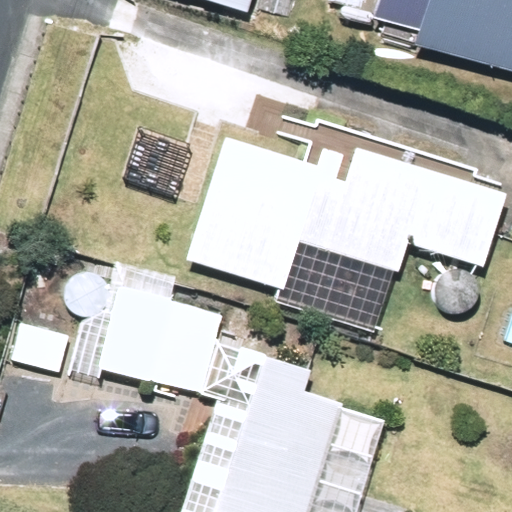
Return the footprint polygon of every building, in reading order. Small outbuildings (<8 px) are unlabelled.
[(511,0),(335,0),(332,13),(377,24),(373,36),(418,47),(415,63),(511,88),(511,0)] [(504,216),(355,170),(345,205),(307,194),(289,254),(338,270),(329,300),(357,308),(366,278),(397,288),(406,260),(484,284),(504,216)] [(124,297),(103,388),(146,398),(204,404),(216,355),(239,360),(247,325),(124,297)] [(74,339),(76,331),(19,320),(9,371),(66,382),(68,374),(74,339)] [(312,511),(339,420),(301,409),(307,388),(237,367),(195,511),(312,511)]
